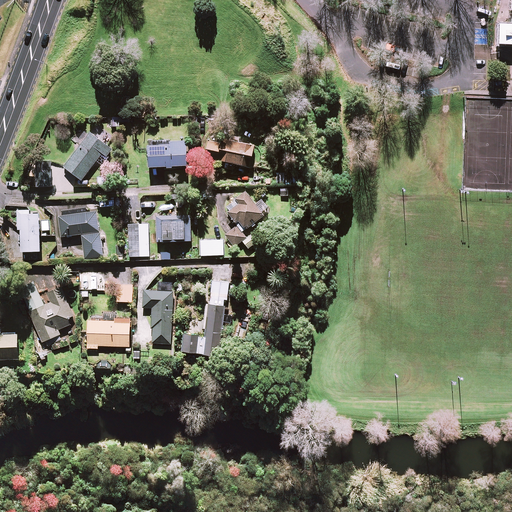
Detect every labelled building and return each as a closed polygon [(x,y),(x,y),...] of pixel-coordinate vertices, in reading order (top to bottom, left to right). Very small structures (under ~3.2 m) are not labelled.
[(112,150),(86,130),(77,142),(81,145),(65,168),(82,181),(102,154),(106,157),(112,150)] [(254,146),(228,141),(228,145),(208,141),(205,159),(222,163),(221,168),(233,171),(234,165),(250,168),(254,146)] [(187,167),(186,142),(149,144),(150,168),(187,167)] [(52,173),(42,174),(43,187),(52,187),(52,173)] [(228,213),(237,225),(225,233),(234,246),(247,237),(243,232),(264,217),(261,212),(267,208),(262,200),(255,205),(246,192),(235,199),(240,205),(228,213)] [(86,208),(62,211),(63,217),(60,217),(63,237),(82,234),(85,259),(104,257),(98,212),(87,213),(86,208)] [(30,215),(30,211),(18,211),(19,230),(22,230),(22,253),(41,252),(40,214),(30,215)] [(191,242),(191,216),(157,217),(157,242),(191,242)] [(150,256),(149,225),(129,225),(130,257),(150,256)] [(261,240),(256,232),(243,241),(248,249),(261,240)] [(224,240),(201,239),(201,255),(223,256),(224,240)] [(161,283),(161,291),(144,291),(143,308),(152,308),(152,326),(153,326),(153,344),(171,344),(173,292),(172,292),(173,283),(161,283)] [(133,285),(118,285),(118,302),(133,302),(133,285)] [(229,286),(214,285),(212,304),(208,304),(205,337),(184,334),(182,352),(219,356),(226,300),(227,300),(229,286)] [(74,316),(61,286),(41,295),(45,305),(30,312),(42,342),(61,335),(59,330),(71,325),(68,318),(74,316)] [(115,313),(104,313),(104,321),(89,321),(88,349),(98,349),(98,346),(129,347),(130,319),(115,319),(115,313)] [(0,360),(19,359),(18,334),(0,334),(0,360)]
